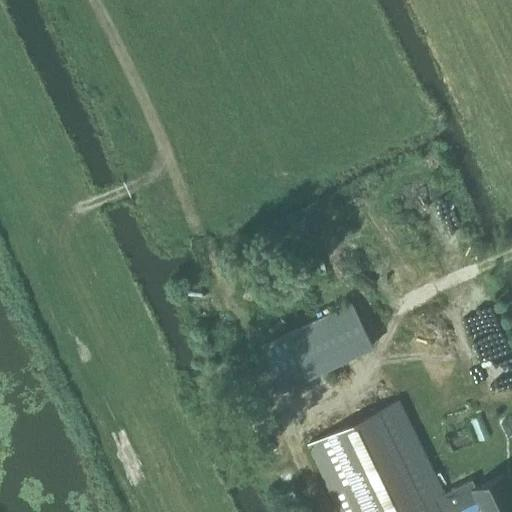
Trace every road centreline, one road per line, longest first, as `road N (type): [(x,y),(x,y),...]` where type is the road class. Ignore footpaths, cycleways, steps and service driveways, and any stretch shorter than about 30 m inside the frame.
road 1 (track): [(251,353),(95,0)]
road 2 (track): [(287,426),(369,386),(398,313),(415,297),(511,257)]
